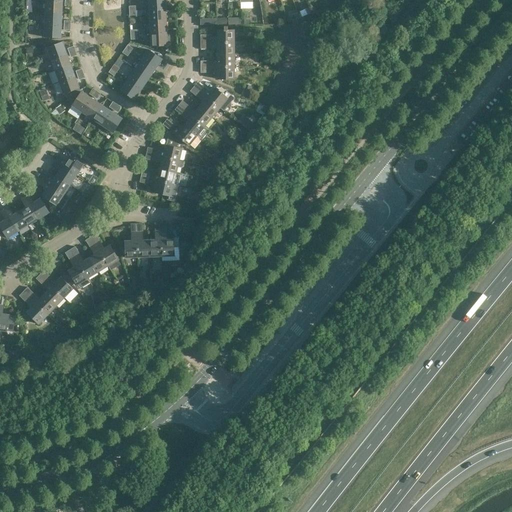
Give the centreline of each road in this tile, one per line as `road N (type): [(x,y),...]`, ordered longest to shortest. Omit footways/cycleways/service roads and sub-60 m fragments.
road 1 (tertiary): [(0,489),(98,458),(205,373),(511,1)]
road 2 (motorway): [(511,270),(316,511)]
road 3 (motorway): [(383,511),(511,353)]
road 4 (residential): [(150,121),(94,80),(77,36),(78,0)]
road 5 (residential): [(150,121),(187,71),(187,0)]
road 6 (motorway): [(413,511),(455,472),(511,444)]
